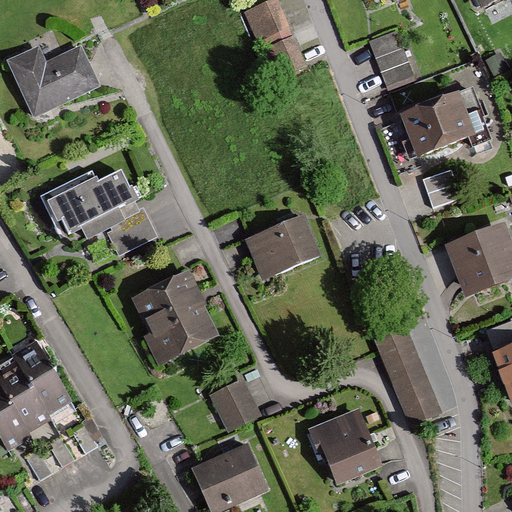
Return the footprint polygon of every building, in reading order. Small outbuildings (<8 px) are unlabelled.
[(386,0),(354,0),(358,10),(386,0)] [(496,0),(469,0),(475,11),(496,0)] [(291,37),(273,1),(243,15),(260,51),(291,37)] [(387,91),(414,79),(395,34),(368,45),(387,91)] [(305,71),(291,41),(266,53),(280,83),(305,71)] [(41,66),(34,50),(3,65),(30,121),(93,91),(73,50),(41,66)] [(394,121),(410,161),(464,141),(469,154),(488,147),(468,93),(394,121)] [(455,200),(445,173),(421,182),(431,209),(455,200)] [(90,187),(85,177),(36,200),(57,245),(70,239),(74,247),(134,219),(113,175),(90,187)] [(317,262),(298,223),(243,249),(262,288),(317,262)] [(439,251),(460,302),(511,280),(511,260),(499,227),(439,251)] [(216,339),(181,274),(127,303),(163,368),(216,339)] [(442,419),(405,331),(373,344),(410,432),(442,419)] [(511,350),(485,360),(503,410),(511,406),(511,350)] [(65,409),(26,351),(0,368),(0,449),(1,452),(15,443),(35,429),(54,416),(65,409)] [(255,418),(239,384),(210,398),(226,432),(255,418)] [(28,461),(46,482),(106,433),(88,412),(28,461)] [(381,471),(355,417),(312,438),(338,491),(381,471)] [(189,473),(206,511),(225,511),(268,493),(247,447),(189,473)]
